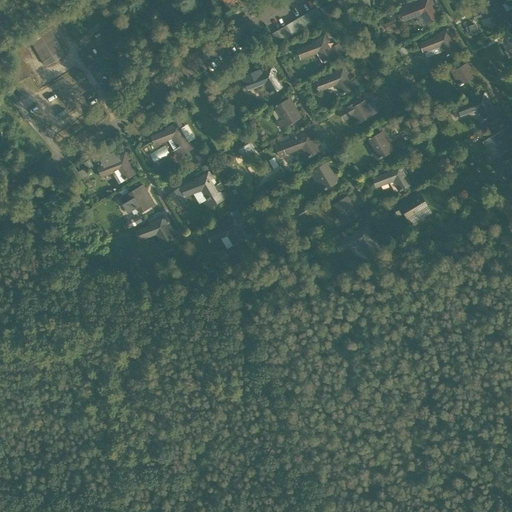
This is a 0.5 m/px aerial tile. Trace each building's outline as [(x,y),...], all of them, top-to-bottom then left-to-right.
[(368,0),(354,0),(356,10),(370,8),(368,0)] [(421,14),(427,25),(437,19),(429,4),(432,3),(430,0),(423,0),(418,3),(419,5),(417,6),(416,7),(400,13),(403,21),(421,14)] [(493,14),(499,25),(509,19),(505,12),(500,5),(503,3),(501,0),(496,0),(489,4),(490,6),(488,7),(472,13),(475,21),(493,14)] [(503,3),(500,5),(505,12),(511,7),(508,0),(503,3)] [(398,7),(400,13),(416,7),(414,1),(398,7)] [(328,4),(319,8),(323,15),(332,10),(328,4)] [(316,8),(311,11),(317,21),(322,18),(316,8)] [(312,23),(317,21),(311,11),(306,14),(312,23)] [(307,26),(312,23),(306,14),(301,16),(307,26)] [(302,29),(307,26),(301,16),(296,19),(302,29)] [(297,32),(302,29),(296,19),(291,22),(297,32)] [(292,35),(297,32),(291,22),(287,25),(292,35)] [(384,25),(386,30),(393,27),(391,22),(384,25)] [(476,24),(468,27),(471,35),(479,33),(476,24)] [(287,38),(292,35),(287,25),(282,28),(287,38)] [(47,26),(38,32),(41,37),(50,31),(47,26)] [(283,41),(287,38),(282,28),(277,31),(283,41)] [(443,51),(446,56),(456,51),(447,36),(450,34),(447,29),(437,35),(438,37),(435,38),(419,44),(422,52),(424,52),(440,46),(443,51)] [(50,31),(41,37),(44,41),(53,36),(50,31)] [(278,44),(283,41),(277,31),(272,34),(278,44)] [(31,42),(41,37),(38,32),(28,37),(31,42)] [(53,36),(44,41),(46,46),(56,41),(53,36)] [(318,53),(324,63),(335,57),(326,43),(328,42),(325,36),(315,42),(316,44),(314,45),(298,51),(301,59),(318,53)] [(34,47),(44,41),(41,37),(31,42),(34,47)] [(511,48),(505,37),(502,38),(509,51),(507,52),(511,59),(511,58),(511,48)] [(37,52),(46,46),(44,41),(34,47),(37,52)] [(56,41),(46,46),(49,51),(59,46),(56,41)] [(5,51),(8,56),(18,50),(15,45),(5,51)] [(40,57),(49,51),(46,46),(37,52),(40,57)] [(59,46),(49,51),(52,56),(62,50),(59,46)] [(333,50),(337,56),(342,52),(339,46),(333,50)] [(440,46),(424,52),(426,58),(443,51),(440,46)] [(8,56),(11,61),(21,55),(18,50),(8,56)] [(62,50),(52,56),(55,61),(65,55),(62,50)] [(43,62),(52,56),(49,51),(40,57),(43,62)] [(11,61),(14,66),(24,60),(21,55),(11,61)] [(46,67),(55,61),(52,56),(43,62),(46,67)] [(14,66),(17,71),(27,65),(24,60),(14,66)] [(450,70),(460,86),(476,77),(467,63),(456,70),(455,67),(450,70)] [(17,71),(20,75),(29,70),(27,65),(17,71)] [(264,83),(271,94),(281,88),(272,74),(275,72),(272,66),(261,73),(262,75),(260,76),(259,76),(257,71),(243,76),(245,81),(244,82),(247,90),(264,83)] [(336,84),(342,95),(353,89),(344,74),(347,73),(344,67),(333,73),(334,75),(332,77),(316,83),(319,91),(336,84)] [(501,71),(492,67),(488,75),(496,79),(501,71)] [(32,75),(29,70),(20,75),(23,80),(32,75)] [(357,79),(350,82),(354,89),(361,85),(357,79)] [(373,87),(367,91),(371,99),(377,95),(373,87)] [(483,120),(484,120),(486,118),(493,114),(485,100),(488,98),(485,93),(476,98),(477,100),(473,102),(457,108),(460,116),(477,109),(483,120)] [(275,106),(283,119),(277,122),(282,129),(290,124),(300,118),(289,98),(275,106)] [(351,116),(357,124),(377,112),(371,102),(366,105),(364,101),(353,108),(351,105),(347,108),(339,112),(344,120),(351,116)] [(490,125),(486,118),(484,120),(483,120),(470,128),(474,134),(490,125)] [(174,150),(178,157),(193,148),(189,141),(187,142),(179,129),(182,127),(179,121),(168,128),(169,130),(167,131),(151,137),(154,145),(168,140),(171,138),(177,148),(174,150)] [(187,142),(189,141),(195,138),(187,124),(182,127),(179,129),(187,142)] [(411,130),(402,134),(405,141),(414,136),(411,130)] [(504,130),(493,137),(495,139),(506,133),(504,130)] [(302,148),(309,158),(319,152),(310,138),(313,137),(309,131),(299,137),(300,139),(298,140),(282,146),(285,154),(302,148)] [(379,150),(383,157),(393,151),(382,131),(368,139),(375,151),(376,152),(379,150)] [(493,146),(499,156),(511,147),(511,143),(506,133),(495,139),(493,137),(489,139),(493,146)] [(168,140),(174,150),(177,148),(171,138),(168,140)] [(483,143),(487,150),(493,146),(489,139),(483,143)] [(242,157),(254,149),(249,142),(238,150),(242,157)] [(492,159),(499,156),(493,146),(487,150),(492,159)] [(376,152),(375,151),(372,153),(376,161),(383,157),(379,150),(376,152)] [(101,176),(113,172),(118,170),(125,181),(135,175),(126,160),(129,158),(126,153),(118,158),(119,160),(114,163),(103,167),(98,169),(101,176)] [(100,160),(103,167),(114,163),(119,160),(118,158),(116,154),(111,156),(110,155),(100,160)] [(313,171),(320,183),(318,184),(322,191),(324,190),(338,182),(326,163),(313,171)] [(393,180),(400,191),(410,185),(401,171),(404,169),(401,164),(390,170),(391,172),(389,173),(373,179),(376,187),(393,180)] [(501,172),(505,179),(511,175),(511,167),(511,166),(501,172)] [(65,174),(68,179),(77,173),(78,172),(74,167),(65,174)] [(119,184),(125,181),(118,170),(113,172),(113,175),(119,184)] [(204,202),(208,209),(223,199),(220,194),(219,192),(217,194),(213,187),(209,180),(212,178),(209,173),(198,179),(199,181),(196,182),(181,188),(184,196),(192,193),(201,189),(207,200),(204,202)] [(409,178),(412,183),(418,180),(414,174),(409,178)] [(217,185),(213,177),(212,178),(209,180),(213,187),(217,185)] [(220,183),(217,185),(213,187),(217,194),(219,192),(224,190),(220,183)] [(128,192),(129,193),(134,190),(131,185),(126,188),(128,192)] [(137,208),(140,213),(152,207),(144,193),(147,192),(143,185),(134,190),(129,193),(132,199),(137,208)] [(128,192),(126,188),(115,194),(118,198),(119,197),(121,196),(128,192)] [(170,194),(178,206),(186,201),(183,197),(184,196),(181,188),(177,190),(170,194)] [(192,193),(199,204),(204,202),(207,200),(201,189),(192,193)] [(121,196),(125,203),(132,199),(129,193),(128,192),(121,196)] [(403,211),(412,226),(415,224),(415,223),(424,218),(423,217),(430,212),(419,194),(394,209),(398,215),(403,211)] [(128,213),(130,212),(125,203),(121,196),(119,197),(128,213)] [(344,215),(348,222),(358,216),(346,196),(333,204),(340,216),(341,217),(344,215)] [(137,208),(132,199),(125,203),(130,212),(137,208)] [(341,217),(340,216),(337,218),(341,225),(348,222),(344,215),(341,217)] [(125,224),(128,230),(142,221),(139,216),(125,224)] [(156,233),(162,244),(172,238),(164,224),(167,222),(164,217),(153,223),(154,225),(151,226),(136,232),(138,240),(156,233)] [(227,234),(234,244),(244,239),(235,224),(238,222),(235,217),(224,223),(225,225),(223,227),(207,233),(210,240),(227,234)] [(374,239),(371,241),(366,233),(369,231),(366,226),(355,232),(356,234),(354,235),(336,243),(339,250),(358,242),(365,253),(369,260),(382,252),(374,239)] [(140,262),(132,254),(126,259),(134,267),(140,262)]
